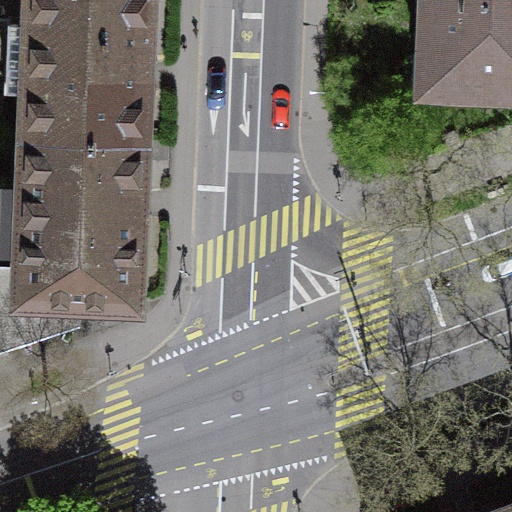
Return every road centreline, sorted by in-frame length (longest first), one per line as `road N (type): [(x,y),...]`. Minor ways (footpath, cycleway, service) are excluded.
road 1 (tertiary): [(237,392),(253,0)]
road 2 (secondary): [(511,294),(237,392)]
road 3 (secondary): [(237,392),(0,480)]
road 4 (tertiary): [(232,511),(237,392)]
